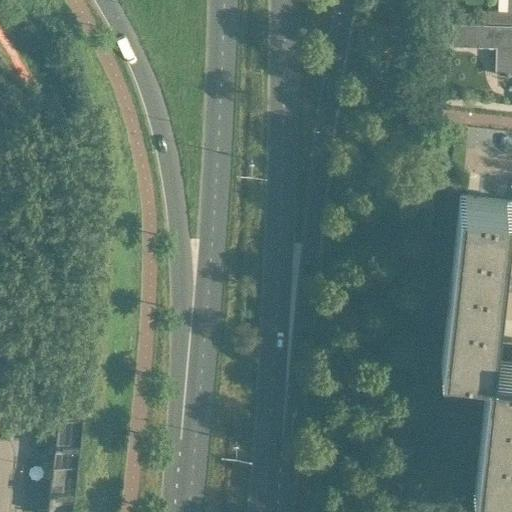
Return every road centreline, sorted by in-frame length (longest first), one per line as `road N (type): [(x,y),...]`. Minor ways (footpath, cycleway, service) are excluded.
road 1 (primary): [(102,0),(135,59),(172,176),(184,306),(184,511)]
road 2 (primary): [(265,511),(288,436),(351,0)]
road 3 (primary): [(223,0),(188,511)]
road 4 (primary): [(262,511),(278,306),(282,0)]
